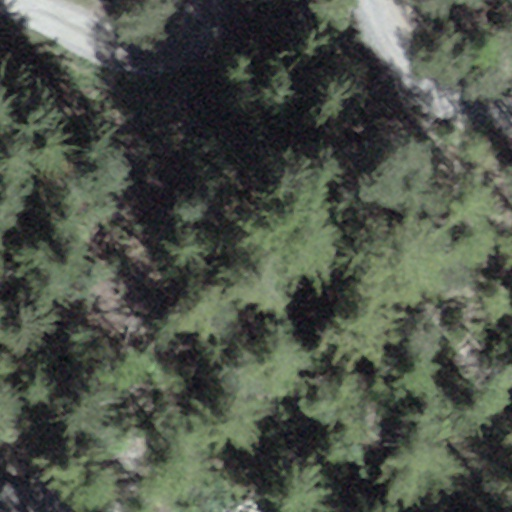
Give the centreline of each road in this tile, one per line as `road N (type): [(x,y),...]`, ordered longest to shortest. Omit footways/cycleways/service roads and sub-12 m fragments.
road 1 (track): [(0,0),(55,25),(122,34),(196,24),(192,0)]
road 2 (track): [(358,0),(365,28),(440,106),(511,125)]
